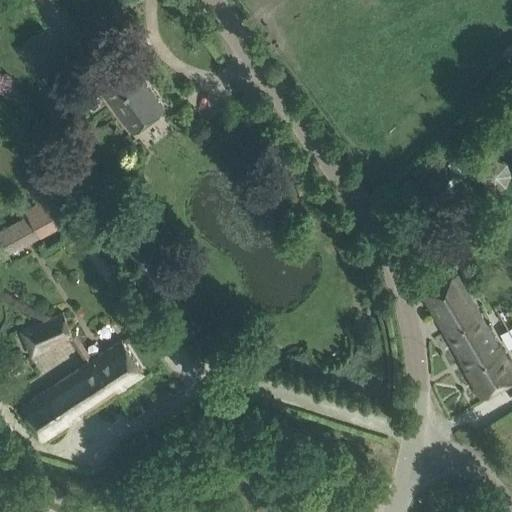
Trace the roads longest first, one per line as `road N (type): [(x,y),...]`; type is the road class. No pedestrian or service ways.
road 1 (unclassified): [(416,431),(409,322),(384,247),(212,0)]
road 2 (residential): [(416,431),(173,356)]
road 3 (unclassified): [(511,509),(471,463),(412,450)]
